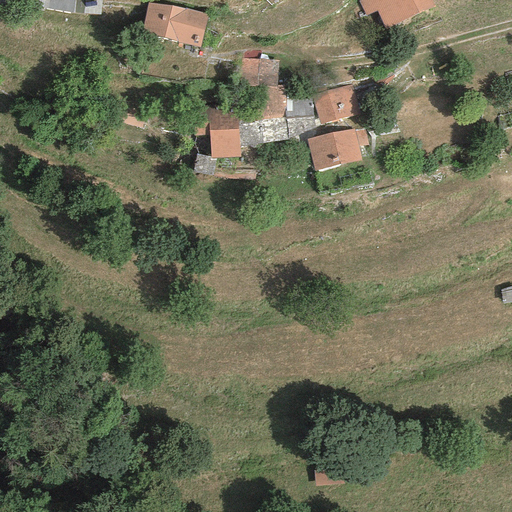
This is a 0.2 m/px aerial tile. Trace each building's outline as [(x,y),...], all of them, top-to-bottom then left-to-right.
[(75,0),(25,0),(24,8),(74,13),(75,0)] [(430,0),(360,0),(359,1),(366,16),(377,11),(385,29),(434,7),(430,0)] [(207,16),(148,2),(141,33),(200,46),(207,16)] [(277,60),(241,59),(238,104),(238,108),(240,147),(261,145),(261,143),(314,135),(310,100),(285,101),(284,85),(277,85),(277,60)] [(350,84),(311,95),(319,124),(358,114),(350,84)] [(155,112),(119,105),(115,124),(151,131),(155,112)] [(240,147),(238,108),(192,110),(193,136),(209,135),(211,156),(211,158),(215,158),(240,156),(240,147)] [(353,129),(306,139),(313,171),(361,160),(358,147),(368,145),(364,129),(354,131),(353,129)] [(211,156),(196,155),(192,172),(211,177),(215,158),(211,158),(211,156)] [(104,170),(90,168),(85,186),(108,190),(111,173),(104,173),(104,170)] [(343,458),(313,461),(315,488),(345,486),(343,458)]
